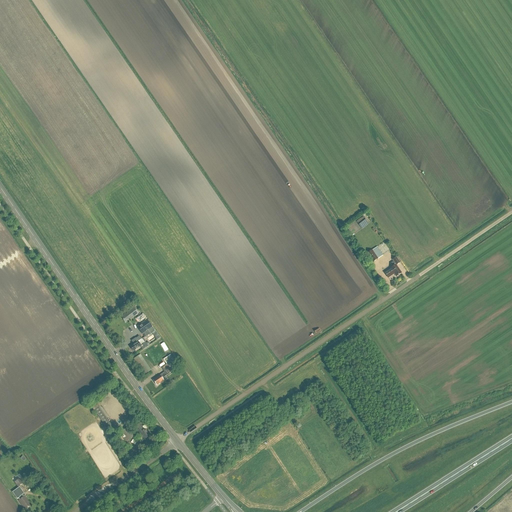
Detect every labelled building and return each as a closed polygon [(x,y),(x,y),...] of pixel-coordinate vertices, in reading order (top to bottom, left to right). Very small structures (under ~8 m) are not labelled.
[(359,225),(365,220),(363,217),(356,222),(359,225)] [(369,224),(365,220),(359,225),(362,229),(369,224)] [(378,258),(383,255),(377,247),(373,250),(378,258)] [(373,262),(378,259),(372,250),(367,253),(373,262)] [(393,262),(390,264),(392,267),(390,268),(390,269),(384,273),(387,278),(394,274),(396,277),(401,273),(396,266),(400,264),(396,258),(392,260),(393,262)] [(134,307),(126,313),(121,317),(125,323),(130,319),(138,313),(134,307)] [(138,328),(140,330),(140,331),(142,335),(144,334),(146,337),(155,331),(148,321),(145,323),(143,325),(142,323),(137,326),(138,328)] [(133,346),(130,348),(133,352),(137,350),(142,347),(141,346),(145,343),(142,339),(141,340),(139,337),(136,339),(132,341),(134,345),(133,345),(133,346)] [(137,357),(147,373),(152,370),(141,354),(137,357)] [(156,385),(164,380),(162,378),(172,372),(171,371),(178,367),(170,355),(163,360),(167,365),(163,367),(166,371),(160,375),(160,376),(153,380),(156,385)] [(109,423),(105,426),(110,433),(114,430),(109,423)] [(132,431),(129,426),(123,431),(126,436),(124,438),(127,442),(140,433),(145,439),(150,436),(147,433),(148,432),(145,429),(144,430),(140,424),(136,427),(137,428),(132,431)] [(119,447),(124,443),(120,437),(115,440),(119,447)] [(141,448),(137,450),(140,457),(145,454),(141,448)] [(18,487),(23,483),(20,478),(14,482),(18,487)] [(19,500),(18,501),(24,509),(31,505),(24,496),(24,497),(23,497),(22,495),(24,493),(19,487),(12,492),(17,499),(18,498),(19,500)]
